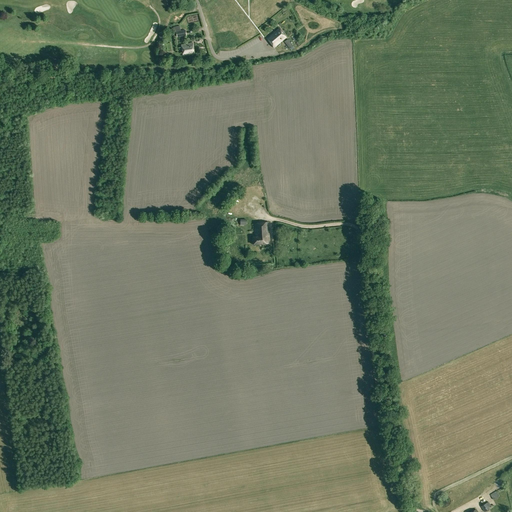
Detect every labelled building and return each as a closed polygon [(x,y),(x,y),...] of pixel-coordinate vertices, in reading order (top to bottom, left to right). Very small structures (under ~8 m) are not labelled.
[(266,38),(274,48),(287,38),(279,28),(266,38)] [(295,49),(288,39),(284,42),(291,51),(295,49)] [(181,45),(183,55),(195,54),(193,43),(181,45)] [(253,237),(253,245),(266,244),(270,243),(269,223),(254,223),(255,237),(253,237)] [(481,506),(484,511),(489,509),(486,503),(481,506)]
